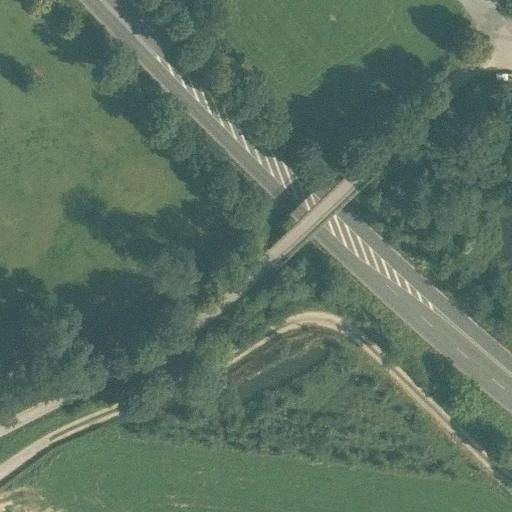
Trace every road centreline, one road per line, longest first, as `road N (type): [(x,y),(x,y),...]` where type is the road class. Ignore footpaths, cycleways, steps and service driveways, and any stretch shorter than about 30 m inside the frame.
road 1 (track): [(0,429),(169,344),(500,36)]
road 2 (track): [(511,489),(353,336),(327,322),(277,332),(176,391),(51,439),(0,476)]
road 3 (primary): [(511,394),(335,228),(113,0)]
